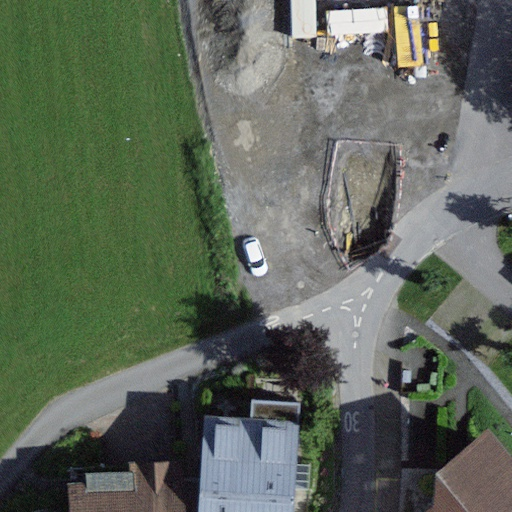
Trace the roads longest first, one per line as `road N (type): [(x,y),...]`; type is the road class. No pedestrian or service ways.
road 1 (residential): [(356,304),(73,405),(0,489)]
road 2 (residential): [(356,304),(361,422),(353,511)]
road 3 (residential): [(511,176),(441,204),(356,304)]
